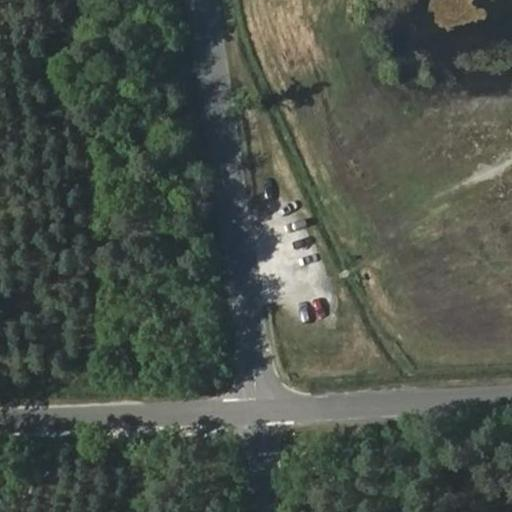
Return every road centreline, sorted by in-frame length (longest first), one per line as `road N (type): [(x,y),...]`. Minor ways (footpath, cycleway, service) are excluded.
road 1 (tertiary): [(200,0),(259,409)]
road 2 (tertiary): [(0,420),(259,409)]
road 3 (tertiary): [(259,409),(511,396)]
